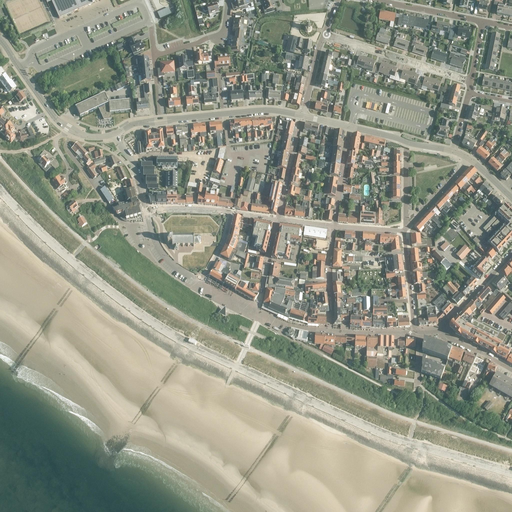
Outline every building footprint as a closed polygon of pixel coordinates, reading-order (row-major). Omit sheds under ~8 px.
[(45,0),(46,1),(47,0),(51,0),(59,18),(81,8),(82,8),(93,3),(92,2),(95,0),(45,0)] [(244,6),(242,0),(236,0),(237,2),(234,3),(236,9),(244,6)] [(242,0),(244,6),(245,9),(249,8),(249,9),(254,7),(253,4),(251,0),(242,0)] [(267,0),(261,2),(262,6),(263,8),(264,8),(265,11),(266,10),(267,13),(274,12),(273,8),(276,8),(275,4),(274,4),(273,2),(271,3),(269,0),(267,0)] [(468,2),(472,2),(474,3),(474,0),(460,0),(459,6),(467,8),(468,2)] [(486,12),(489,0),(486,0),(485,0),(484,3),(480,2),(478,10),(486,12)] [(493,0),(492,8),(497,9),(496,14),(503,15),(504,7),(498,6),(499,0),(493,0)] [(209,15),(219,12),(217,6),(210,8),(210,5),(203,7),(204,12),(208,11),(209,15)] [(168,8),(157,13),(160,19),(171,14),(168,8)] [(392,27),(395,14),(392,13),(392,14),(385,13),(385,12),(380,11),(379,19),(390,21),(389,27),(392,27)] [(401,24),(414,27),(416,18),(403,15),(402,19),(399,18),(397,25),(401,26),(401,24)] [(233,25),(246,27),(246,25),(243,25),(244,20),(246,21),(247,18),(240,17),(239,20),(234,19),(233,25)] [(416,18),(414,27),(426,29),(428,20),(416,18)] [(432,25),(431,32),(439,34),(440,31),(450,33),(448,41),(452,41),(455,26),(451,26),(451,27),(449,26),(449,24),(445,24),(445,23),(441,23),(437,22),(437,26),(432,25)] [(238,33),(237,36),(243,36),(243,33),(242,33),(243,28),(245,29),(246,27),(233,25),(232,32),(238,33)] [(466,38),(469,38),(471,29),(459,26),(458,29),(455,29),(453,38),(457,39),(457,36),(463,37),(463,38),(464,38),(466,39),(466,38)] [(388,44),(390,37),(383,35),(384,30),(380,28),(379,34),(378,33),(376,40),(388,44)] [(492,33),(490,40),(498,42),(500,34),(492,33)] [(394,46),(406,50),(409,42),(402,40),(403,35),(401,34),(399,39),(396,38),(394,46)] [(232,37),(231,44),(243,46),(244,44),(241,43),(241,39),(243,39),(243,36),(237,36),(237,38),(232,37)] [(289,36),(285,51),(294,53),(296,44),(301,46),(301,48),(303,49),(303,50),(305,50),(304,55),(307,55),(307,53),(309,54),(311,46),(312,42),(305,40),(303,40),(297,38),(289,36)] [(135,38),(128,41),(130,45),(130,46),(133,53),(144,48),(140,41),(137,42),(135,38)] [(498,42),(490,40),(489,48),(497,49),(498,42)] [(412,52),(425,56),(428,48),(420,46),(421,44),(418,43),(418,45),(415,44),(416,42),(413,41),(411,47),(414,48),(412,52)] [(433,51),(431,58),(444,63),(447,55),(440,52),(440,50),(437,49),(436,51),(434,50),(435,46),(432,45),(430,50),(433,51)] [(489,48),(488,55),(495,56),(497,49),(489,48)] [(197,53),(196,53),(197,63),(202,63),(202,62),(208,61),(208,63),(211,63),(211,57),(208,57),(207,53),(202,53),(201,53),(200,52),(197,52),(197,53)] [(462,68),(465,60),(453,57),(454,54),(450,53),(448,59),(451,60),(450,64),(462,68)] [(137,65),(149,64),(148,58),(144,58),(143,55),(138,55),(137,56),(137,65)] [(488,55),(486,62),(494,64),(495,56),(488,55)] [(220,65),(230,64),(229,56),(217,57),(218,60),(214,61),(215,69),(220,68),(220,65)] [(364,68),(367,58),(364,57),(364,58),(359,56),(358,60),(354,59),(353,66),(355,67),(356,65),(361,66),(361,67),(364,68)] [(187,61),(186,57),(179,58),(180,69),(187,68),(187,67),(193,67),(192,60),(187,61)] [(299,61),(298,70),(307,71),(308,65),(307,65),(309,59),(300,57),(299,61)] [(370,72),(374,74),(377,66),(374,65),(375,61),(371,60),(371,59),(367,58),(364,68),(367,69),(367,68),(372,70),(372,71),(370,71),(370,72)] [(164,75),(164,72),(174,71),(173,61),(160,62),(161,68),(157,68),(158,76),(164,75)] [(494,64),(486,62),(485,70),(493,71),(494,64)] [(383,74),(386,75),(389,65),(386,64),(385,65),(381,63),(379,67),(377,66),(374,74),(377,75),(378,72),(383,73),(383,74)] [(393,80),(396,80),(399,73),(396,72),(397,68),(392,67),(393,66),(389,65),(386,75),(389,76),(389,75),(394,77),(393,80)] [(408,82),(411,72),(408,71),(407,72),(403,70),(401,74),(399,73),(396,80),(401,82),(401,81),(400,80),(400,79),(405,81),(408,82)] [(414,86),(418,88),(420,80),(418,79),(419,75),(415,74),(415,73),(411,72),(408,82),(411,83),(411,82),(416,84),(416,85),(414,85),(414,86)] [(6,75),(1,78),(0,79),(0,81),(1,84),(8,78),(6,75)] [(139,76),(141,76),(141,81),(139,82),(140,85),(147,84),(146,81),(151,81),(150,75),(139,76)] [(296,77),(294,87),(296,87),(303,89),(305,79),(296,77)] [(427,88),(430,89),(433,79),(430,78),(429,79),(425,77),(423,81),(420,80),(418,88),(421,88),(422,86),(427,88)] [(4,87),(12,81),(11,81),(10,82),(8,78),(1,84),(4,87)] [(482,86),(489,87),(491,79),(483,78),(482,86)] [(433,79),(430,89),(432,90),(433,89),(438,91),(437,94),(440,95),(442,87),(439,86),(441,83),(436,81),(436,80),(433,79)] [(497,88),(498,81),(491,79),(489,87),(497,88)] [(8,93),(16,88),(12,81),(4,87),(8,93)] [(195,98),(194,93),(193,81),(190,81),(191,87),(192,105),(198,105),(198,97),(195,98)] [(497,88),(504,90),(505,82),(498,81),(497,88)] [(148,94),(152,94),(151,85),(143,85),(145,99),(136,100),(137,111),(149,109),(148,103),(148,94)] [(203,94),(204,98),(204,104),(216,103),(215,89),(211,89),(211,93),(203,94)] [(449,91),(448,97),(456,100),(458,93),(452,92),(449,91)] [(16,97),(20,103),(26,99),(24,96),(24,95),(22,93),(16,97)] [(109,114),(131,111),(129,100),(109,102),(105,94),(76,108),(80,116),(99,107),(101,112),(100,112),(101,114),(102,114),(104,119),(110,118),(109,114)] [(299,106),(301,96),(294,94),(293,97),(292,97),(292,98),(293,98),(291,104),(299,106)] [(446,100),(449,101),(449,104),(455,106),(456,100),(448,97),(447,97),(446,100)] [(341,114),(342,107),(335,106),(333,113),(341,114)] [(471,106),(470,112),(479,115),(480,112),(477,112),(478,108),(471,106)] [(491,121),(497,122),(498,122),(498,119),(504,120),(506,110),(497,108),(496,113),(493,112),(491,121)] [(479,115),(470,112),(468,119),(474,121),(476,117),(478,118),(479,115)] [(17,140),(18,140),(20,142),(28,140),(26,134),(22,135),(20,133),(16,138),(11,133),(15,129),(12,127),(13,127),(12,126),(13,126),(11,124),(10,124),(7,121),(6,122),(1,117),(0,118),(0,128),(0,129),(0,132),(4,136),(11,142),(13,139),(15,140),(17,140)] [(265,118),(266,127),(269,126),(269,130),(272,130),(272,123),(274,122),(275,121),(274,117),(265,118)] [(447,138),(451,121),(443,119),(441,128),(438,127),(436,136),(447,138)] [(285,135),(292,136),(294,123),(288,122),(285,135)] [(306,130),(311,132),(312,124),(305,122),(304,130),(303,130),(303,132),(305,133),(306,130)] [(312,124),(311,132),(315,133),(314,135),(320,136),(322,130),(318,129),(319,125),(312,124)] [(200,132),(199,125),(193,126),(193,128),(190,128),(191,136),(196,136),(195,134),(198,133),(199,143),(201,143),(200,132)] [(172,146),(175,145),(175,139),(174,134),(173,134),(173,128),(166,128),(167,135),(171,135),(171,141),(172,146)] [(158,148),(161,148),(162,148),(163,147),(164,147),(162,130),(161,130),(160,129),(159,130),(156,131),(157,134),(151,135),(150,131),(149,131),(148,130),(147,131),(144,132),(141,133),(142,139),(140,139),(138,142),(137,143),(139,154),(148,153),(148,151),(149,151),(149,149),(152,149),(152,145),(158,144),(158,148)] [(482,147),(486,141),(483,139),(487,133),(484,131),(479,138),(479,139),(482,141),(479,144),(482,147)] [(284,134),(282,146),(284,146),(285,141),(290,142),(292,136),(285,135),(284,134)] [(476,142),(473,141),(474,139),(468,135),(466,138),(466,137),(462,145),(472,150),(476,142)] [(369,145),(372,146),(374,138),(365,136),(364,142),(370,144),(369,145)] [(488,142),(485,145),(488,147),(493,141),(494,140),(491,138),(488,142)] [(301,139),(300,147),(306,148),(308,140),(301,139)] [(280,152),(288,153),(290,142),(285,141),(284,146),(282,146),(280,152)] [(77,143),(71,149),(76,153),(78,151),(84,157),(83,157),(87,162),(90,159),(87,156),(88,156),(87,154),(88,153),(77,143)] [(476,153),(480,157),(486,149),(485,148),(484,150),(480,147),(476,153)] [(392,152),(392,157),(393,157),(394,157),(400,157),(400,149),(394,149),(394,151),(391,151),(391,152),(392,152)] [(486,149),(480,157),(485,160),(489,155),(486,152),(487,150),(486,149)] [(349,152),(348,159),(357,160),(357,158),(355,158),(356,154),(358,154),(358,151),(352,150),(351,153),(349,152)] [(492,167),(499,160),(507,152),(505,150),(504,151),(495,160),(493,158),(488,163),(492,167)] [(39,162),(38,163),(46,171),(49,168),(47,165),(50,163),(44,157),(47,155),(44,151),(39,156),(42,159),(39,162)] [(501,163),(504,160),(509,155),(508,155),(509,154),(507,152),(499,160),(492,167),(497,172),(503,165),(501,163)] [(296,155),(292,169),(298,170),(301,156),(296,155)] [(109,158),(108,156),(94,161),(95,165),(106,162),(105,159),(109,158)] [(178,157),(157,157),(157,166),(177,167),(178,157)] [(349,168),(354,169),(356,169),(356,166),(354,166),(355,161),(356,162),(357,160),(348,159),(347,165),(350,165),(349,168)] [(87,168),(88,170),(87,171),(93,179),(97,176),(93,170),(96,168),(91,160),(86,164),(89,166),(87,168)] [(217,160),(213,171),(220,174),(223,162),(217,160)] [(150,162),(141,162),(141,167),(143,167),(143,176),(146,176),(146,185),(147,185),(147,189),(156,189),(156,184),(155,184),(155,176),(152,176),(152,167),(150,167),(150,162)] [(511,174),(511,162),(506,169),(507,170),(505,171),(500,175),(506,180),(510,176),(510,175),(511,174)] [(331,164),(325,163),(325,166),(328,167),(328,165),(331,166),(330,175),(338,176),(340,166),(331,164)] [(119,176),(124,173),(121,167),(116,169),(117,170),(119,176)] [(482,181),(474,174),(477,172),(471,167),(467,171),(480,183),(482,181)] [(283,179),(285,170),(280,169),(279,173),(278,173),(277,175),(279,176),(279,178),(283,179)] [(292,169),(291,177),(298,178),(299,174),(301,174),(301,171),(298,170),(292,169)] [(463,175),(468,181),(470,178),(478,186),(480,183),(467,171),(463,175)] [(178,173),(168,173),(168,188),(178,188),(178,173)] [(466,187),(470,191),(473,193),(475,191),(466,183),(468,181),(463,175),(459,180),(464,185),(466,187)] [(78,176),(70,181),(77,192),(84,187),(78,176)] [(59,177),(53,181),(57,189),(63,185),(63,184),(64,183),(62,180),(61,181),(59,177)] [(291,177),(289,186),(297,187),(298,180),(300,181),(300,179),(298,178),(291,177)] [(329,181),(328,185),(337,186),(338,179),(326,178),(326,181),(329,181)] [(251,192),(255,180),(249,179),(246,190),(251,192)] [(132,180),(127,181),(124,182),(126,186),(127,186),(128,189),(129,190),(135,189),(132,180)] [(464,185),(459,180),(455,184),(460,189),(462,187),(468,193),(470,191),(466,187),(464,185)] [(486,198),(491,193),(488,190),(490,189),(487,186),(488,185),(486,183),(485,184),(473,197),(475,199),(479,195),(478,194),(480,191),(481,192),(482,191),(485,193),(483,195),(486,198)] [(272,184),(268,203),(272,204),(270,214),(276,215),(282,186),(272,184)] [(328,185),(328,189),(325,189),(324,194),(335,196),(337,186),(328,185)] [(355,185),(355,186),(352,186),(351,185),(351,187),(344,186),(343,192),(351,193),(351,191),(353,191),(355,190),(355,189),(359,189),(359,186),(355,185)] [(453,185),(449,190),(453,195),(455,197),(458,194),(455,192),(458,190),(453,185)] [(294,197),(296,188),(289,186),(287,195),(294,197)] [(105,187),(100,190),(109,203),(113,200),(105,187)] [(216,198),(217,195),(219,190),(206,188),(205,197),(204,205),(211,205),(215,206),(215,205),(216,198)] [(124,192),(127,202),(121,203),(122,206),(112,208),(117,215),(120,214),(120,216),(119,217),(121,219),(122,219),(124,221),(126,221),(126,219),(141,215),(140,209),(135,189),(129,190),(128,189),(128,191),(127,191),(127,190),(125,191),(124,192)] [(449,190),(444,195),(448,200),(453,195),(449,190)] [(218,198),(216,198),(215,205),(217,205),(217,206),(226,207),(227,207),(228,199),(229,199),(229,198),(230,195),(222,194),(221,197),(222,197),(222,198),(218,198)] [(148,195),(151,204),(167,204),(167,195),(148,195)] [(177,195),(167,195),(167,204),(177,204),(177,195)] [(177,195),(177,204),(186,204),(186,197),(185,196),(178,196),(178,195),(177,195)] [(444,204),(448,200),(444,195),(439,200),(444,204)] [(234,208),(240,210),(241,203),(242,196),(240,196),(239,201),(236,200),(235,201),(234,208)] [(497,196),(492,201),(490,199),(486,203),(490,207),(494,203),(497,206),(502,201),(497,196)] [(375,209),(375,218),(375,225),(384,225),(384,221),(382,221),(382,209),(378,209),(377,198),(374,198),(375,209)] [(227,207),(234,208),(235,201),(229,199),(228,199),(227,207)] [(325,206),(326,206),(325,211),(327,211),(325,220),(331,221),(333,212),(330,211),(331,206),(334,207),(334,201),(326,199),(325,206)] [(444,209),(446,211),(448,208),(446,207),(444,204),(439,200),(435,205),(440,211),(443,208),(444,209)] [(75,210),(78,207),(74,201),(68,205),(68,206),(66,207),(68,210),(67,210),(70,214),(72,212),(75,210)] [(295,208),(294,217),(304,218),(306,209),(307,209),(307,204),(305,204),(304,208),(296,207),(295,208)] [(511,209),(506,204),(497,214),(509,225),(511,227),(511,209)] [(360,214),(360,224),(375,225),(375,218),(370,217),(370,214),(366,214),(364,214),(364,207),(360,207),(360,214)] [(428,212),(433,216),(438,211),(433,207),(428,212)] [(424,217),(428,221),(433,216),(428,212),(424,217)] [(348,223),(348,217),(345,216),(345,215),(338,214),(338,222),(348,223)] [(77,220),(79,223),(78,224),(80,227),(86,223),(82,217),(77,220)] [(419,222),(423,226),(428,221),(424,217),(419,222)] [(483,229),(485,231),(496,219),(494,217),(483,229)] [(437,220),(435,218),(433,220),(435,222),(435,223),(440,228),(442,225),(437,220)] [(271,230),(272,224),(271,224),(261,221),(255,220),(253,226),(254,226),(253,231),(254,231),(252,238),(256,239),(254,247),(260,249),(259,252),(265,253),(268,243),(266,243),(267,238),(269,239),(270,234),(270,229),(271,230)] [(459,226),(453,220),(450,223),(455,229),(459,226)] [(241,223),(232,221),(231,227),(239,229),(242,230),(243,224),(241,223)] [(423,226),(419,222),(414,227),(419,231),(423,226)] [(302,233),(303,227),(299,227),(294,226),(291,226),(285,225),(280,224),(279,230),(280,230),(279,235),(277,235),(276,235),(271,258),(277,259),(278,257),(283,258),(288,260),(291,248),(289,247),(289,244),(290,244),(290,242),(301,243),(302,237),(301,237),(301,233),(302,233)] [(504,227),(489,243),(498,252),(511,237),(511,227),(509,225),(506,229),(504,227)] [(231,227),(229,238),(238,242),(239,242),(247,245),(247,243),(240,240),(241,236),(238,235),(239,229),(231,227)] [(368,244),(368,250),(371,250),(371,245),(371,243),(370,243),(370,242),(370,240),(378,241),(378,235),(375,235),(375,234),(369,233),(368,242),(368,244)] [(193,246),(194,246),(194,244),(199,244),(201,242),(201,237),(199,236),(194,236),(194,235),(172,236),(172,237),(169,237),(169,236),(168,236),(168,238),(167,238),(167,239),(168,239),(168,242),(167,242),(168,242),(168,243),(168,244),(169,244),(169,243),(172,243),(172,244),(171,244),(171,245),(172,245),(172,247),(173,247),(173,245),(174,245),(174,250),(178,250),(178,246),(178,245),(182,245),(182,246),(183,246),(183,245),(188,245),(188,246),(188,245),(193,245),(193,246)] [(412,246),(426,245),(426,242),(421,242),(420,235),(411,236),(412,246)] [(380,244),(389,244),(389,236),(381,236),(381,238),(380,238),(380,244)] [(389,244),(392,244),(398,244),(397,238),(392,237),(389,236),(389,244)] [(435,241),(440,246),(444,242),(440,237),(435,241)] [(247,245),(239,242),(238,242),(229,238),(225,245),(236,251),(244,253),(247,245)] [(327,249),(328,242),(317,241),(316,248),(327,249)] [(444,251),(449,245),(446,242),(440,247),(444,251)] [(225,245),(223,249),(231,253),(231,252),(245,259),(246,254),(244,253),(236,251),(225,245)] [(462,260),(470,251),(464,246),(456,255),(462,260)] [(491,259),(492,259),(496,255),(487,247),(485,249),(486,250),(485,252),(486,254),(490,257),(490,258),(491,259)] [(437,251),(434,248),(432,251),(434,253),(433,255),(434,256),(441,262),(441,263),(445,268),(444,268),(446,270),(451,266),(437,251)] [(484,255),(482,257),(488,263),(492,259),(491,259),(490,258),(490,257),(486,254),(485,252),(480,248),(478,249),(484,255)] [(228,259),(231,253),(223,249),(220,255),(228,259)] [(334,251),(333,261),(340,261),(341,259),(342,259),(343,259),(343,257),(342,257),(341,257),(341,252),(334,251)] [(482,257),(474,251),(470,255),(478,262),(471,270),(480,279),(486,273),(482,269),(488,263),(482,257)] [(393,257),(385,258),(385,261),(385,266),(386,266),(387,269),(385,269),(386,278),(395,277),(395,273),(403,272),(402,264),(401,257),(393,257)] [(220,273),(223,268),(224,266),(217,262),(213,269),(218,272),(218,271),(220,273)] [(225,273),(220,282),(235,290),(240,282),(240,281),(241,277),(229,271),(230,269),(230,268),(229,268),(230,267),(230,265),(228,263),(226,267),(224,271),(223,272),(225,273)] [(324,263),(318,263),(317,268),(313,267),(313,272),(324,272),(324,263)] [(511,274),(511,270),(506,265),(500,271),(506,277),(510,273),(511,274)] [(225,273),(223,272),(222,275),(218,274),(212,271),(209,275),(220,282),(225,273)] [(333,287),(344,286),(344,282),(342,282),(341,282),(340,274),(337,274),(337,272),(334,273),(334,274),(332,274),(333,287)] [(420,281),(423,281),(422,273),(413,274),(414,285),(421,284),(420,281)] [(505,286),(508,283),(500,276),(495,281),(494,281),(492,283),(499,290),(504,285),(505,286)] [(265,288),(266,288),(268,289),(274,289),(274,286),(275,286),(276,285),(285,287),(285,288),(293,290),(293,288),(296,289),(297,282),(295,281),(295,278),(292,277),(292,281),(267,277),(265,288)] [(465,284),(471,289),(477,282),(472,277),(465,284)] [(235,290),(244,296),(247,291),(245,290),(248,286),(249,282),(246,282),(240,281),(240,282),(235,290)] [(306,281),(305,285),(306,293),(308,293),(308,290),(325,289),(326,289),(325,285),(325,283),(324,284),(310,285),(309,282),(306,281)] [(457,304),(463,297),(459,293),(450,283),(443,289),(447,294),(449,292),(452,296),(454,294),(455,296),(452,299),(457,304)] [(471,289),(465,284),(463,286),(465,287),(464,288),(463,287),(460,290),(461,291),(460,292),(465,296),(471,289)] [(481,291),(487,296),(491,291),(485,286),(481,291)] [(284,299),(285,295),(285,291),(274,289),(268,289),(266,288),(264,302),(262,306),(277,313),(283,301),(284,299)] [(483,306),(486,309),(488,307),(490,304),(493,301),(495,299),(497,296),(500,294),(500,293),(496,290),(488,299),(489,300),(483,306)] [(247,291),(244,296),(254,301),(257,297),(247,291)] [(487,296),(481,291),(475,298),(481,303),(486,297),(487,296)] [(322,304),(317,304),(318,310),(318,311),(319,311),(326,311),(329,312),(328,305),(326,293),(322,294),(322,304)] [(436,300),(439,302),(443,298),(445,296),(442,294),(436,300)] [(291,310),(298,312),(299,312),(305,314),(309,303),(299,301),(299,297),(294,296),(294,298),(291,310)] [(281,305),(278,313),(284,316),(289,318),(291,310),(294,298),(291,297),(291,298),(287,297),(285,302),(283,301),(281,305)] [(355,299),(349,299),(343,299),(334,300),(334,304),(343,304),(350,304),(355,304),(363,304),(363,311),(370,311),(370,298),(363,298),(363,299),(355,299)] [(436,306),(446,315),(453,308),(443,298),(439,302),(436,305),(436,306)] [(478,310),(482,305),(474,299),(470,303),(476,308),(478,310)] [(476,308),(470,303),(466,307),(474,314),(475,313),(473,311),(476,308)] [(387,306),(378,306),(373,306),(373,311),(372,328),(382,328),(383,320),(377,320),(377,316),(387,316),(387,306)] [(436,320),(437,324),(446,315),(436,306),(435,307),(436,316),(436,318),(437,318),(437,320),(436,320)] [(428,318),(428,325),(437,324),(436,320),(437,320),(437,318),(436,318),(436,316),(435,307),(427,308),(427,317),(428,318)] [(349,314),(348,308),(346,308),(346,310),(334,310),(335,324),(340,324),(340,321),(340,314),(349,314)] [(308,317),(308,323),(319,324),(319,316),(319,311),(318,311),(318,310),(314,310),(310,309),(309,315),(309,317),(308,317)] [(466,309),(449,326),(454,331),(455,332),(455,333),(461,336),(478,346),(481,347),(482,345),(485,347),(484,348),(487,350),(488,348),(491,350),(490,351),(493,353),(494,351),(497,353),(496,354),(502,343),(506,336),(500,333),(500,332),(482,323),(481,324),(471,318),(473,315),(470,312),(466,309)] [(289,318),(297,320),(299,312),(298,312),(291,310),(289,318)] [(361,315),(361,311),(356,311),(353,311),(353,314),(353,315),(352,315),(350,318),(350,326),(360,327),(361,327),(362,320),(362,315),(361,315)] [(373,311),(362,311),(362,315),(362,320),(361,327),(372,328),(373,311)] [(299,312),(297,320),(303,322),(304,322),(308,323),(308,317),(309,317),(309,315),(305,314),(299,312)] [(398,327),(409,326),(409,318),(408,318),(408,316),(407,316),(407,318),(403,319),(402,315),(397,315),(398,327)] [(418,319),(419,326),(428,325),(428,318),(427,317),(426,317),(426,318),(418,319)] [(396,318),(387,319),(387,328),(396,328),(396,318)] [(311,333),(293,330),(294,331),(294,332),(294,333),(294,334),(294,335),(293,335),(293,336),(292,336),(291,336),(290,336),(290,337),(310,342),(311,333)] [(335,343),(335,336),(315,334),(314,344),(333,345),(333,346),(334,346),(335,343)] [(345,347),(346,345),(346,336),(335,336),(335,343),(342,343),(345,343),(345,347)] [(345,347),(355,348),(355,337),(346,336),(346,345),(345,347)] [(355,337),(355,348),(354,349),(359,349),(359,347),(366,348),(366,337),(355,336),(355,337)] [(366,367),(376,368),(377,348),(378,337),(367,337),(366,357),(367,357),(366,367)] [(377,348),(376,368),(384,369),(384,359),(388,359),(388,351),(392,352),(392,349),(393,349),(394,345),(394,344),(394,338),(378,337),(377,348)] [(415,347),(415,339),(406,338),(405,346),(415,347)] [(423,352),(448,360),(448,358),(452,349),(423,338),(422,352),(423,352)] [(502,343),(496,354),(501,357),(507,346),(502,343)] [(331,355),(334,350),(325,345),(325,346),(321,344),(319,349),(331,355)] [(507,346),(501,357),(506,360),(511,348),(507,346)] [(452,348),(452,349),(448,358),(460,363),(463,352),(452,348)] [(469,362),(472,363),(476,357),(467,353),(466,353),(463,361),(469,363),(469,362)] [(441,379),(445,368),(425,361),(426,358),(422,356),(421,365),(423,365),(421,370),(421,372),(441,379)] [(476,357),(472,363),(469,371),(466,378),(472,382),(477,372),(476,372),(477,368),(481,359),(476,357)] [(494,374),(497,367),(490,363),(484,376),(487,377),(489,372),(494,374)] [(489,385),(501,392),(508,379),(497,372),(489,385)] [(501,392),(511,398),(511,397),(511,381),(508,379),(501,392)] [(464,386),(472,389),(475,385),(466,381),(464,386)] [(447,386),(440,383),(438,389),(445,392),(447,386)]
